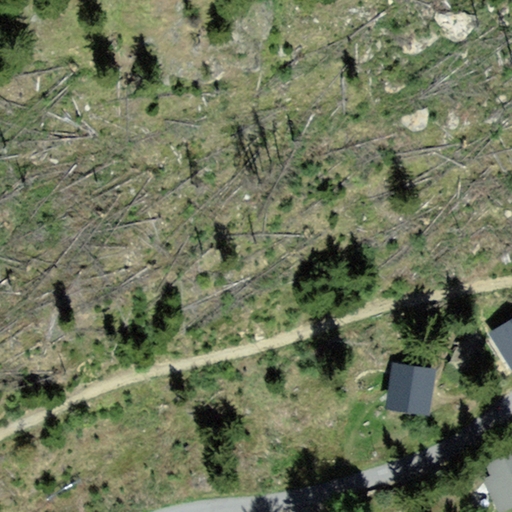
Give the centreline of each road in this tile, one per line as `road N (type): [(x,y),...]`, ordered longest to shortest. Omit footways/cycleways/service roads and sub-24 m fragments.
road 1 (track): [(511,282),(367,312),(103,385),(0,435)]
road 2 (residential): [(193,511),(400,472),(511,402)]
